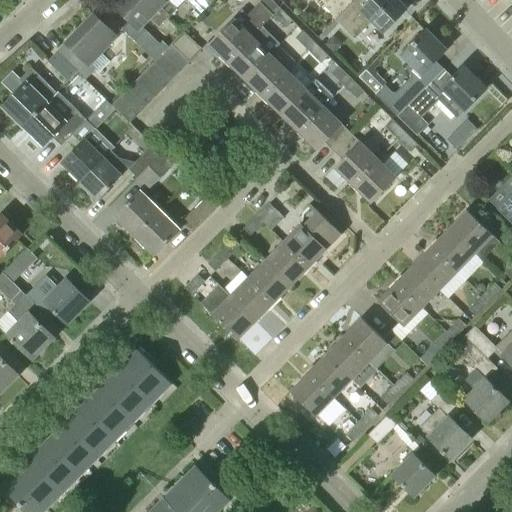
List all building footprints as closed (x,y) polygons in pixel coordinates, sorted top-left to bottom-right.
[(139,29),(149,19),(158,28),(168,19),(158,10),(148,0),(118,0),(114,5),(139,29)] [(176,10),(167,1),(168,0),(148,0),(158,10),(168,19),(176,10)] [(202,0),(182,0),(192,10),(190,13),(196,19),(209,6),(202,0)] [(241,11),(208,45),(227,63),(252,37),(261,27),(273,15),(279,8),(270,0),(261,0),(246,16),(241,11)] [(354,0),(335,20),(346,31),(355,40),(374,21),(384,31),(406,9),(396,0),(373,0),(364,9),(354,0)] [(279,8),(273,15),(286,27),(292,21),(279,8)] [(89,65),(116,37),(94,15),(57,52),(77,72),(86,80),(95,71),(89,65)] [(261,27),(252,37),(227,63),(245,80),(270,55),(279,45),(261,27)] [(144,30),(133,41),(154,62),(163,53),(172,45),(183,33),(183,32),(168,47),(162,42),(159,45),(144,30)] [(427,30),(402,55),(410,63),(404,69),(410,74),(410,78),(395,93),(391,93),(384,86),(375,94),(398,116),(444,70),(435,61),(446,50),(427,30)] [(309,50),(315,44),(302,31),(296,37),(309,50)] [(190,63),(199,54),(202,51),(183,33),(172,45),(190,63)] [(335,53),(344,43),(335,34),(325,44),(335,53)] [(322,63),(328,56),(315,44),(309,50),(322,63)] [(181,71),(190,63),(172,45),(163,53),(181,71)] [(48,62),(68,81),(77,72),(57,52),(48,62)] [(173,80),(181,71),(163,53),(154,62),(173,80)] [(263,98),(288,72),(270,55),(245,80),(263,98)] [(372,77),(377,73),(374,69),(382,61),(378,58),(366,70),(372,77)] [(164,89),(173,80),(154,62),(146,71),(164,89)] [(332,73),(345,86),(351,79),(338,67),(332,73)] [(456,119),(486,89),(463,67),(452,78),(444,70),(398,116),(417,135),(427,125),(421,118),(438,101),(456,119)] [(47,104),(46,103),(56,93),(31,68),(19,80),(24,86),(4,107),(24,127),(47,104)] [(366,70),(358,77),(365,84),(372,77),(366,70)] [(156,98),(164,89),(146,71),(137,80),(156,98)] [(288,72),(263,98),(281,115),(306,90),(288,72)] [(364,92),(351,79),(345,86),(357,98),(364,92)] [(147,106),(156,98),(137,80),(129,88),(147,106)] [(315,81),(306,90),(281,115),(299,132),(324,107),(333,98),(315,81)] [(139,115),(147,106),(129,88),(120,97),(139,115)] [(130,124),(131,123),(139,115),(120,97),(112,106),(115,109),(130,124)] [(115,109),(112,106),(106,101),(87,120),(83,124),(91,133),(115,109)] [(24,127),(33,135),(44,146),(67,123),(47,104),(24,127)] [(334,152),(351,134),(324,107),(299,132),(318,151),(325,143),(334,152)] [(386,127),(399,139),(405,133),(392,120),(386,127)] [(458,148),(468,138),(458,129),(448,139),(458,148)] [(405,133),(399,139),(411,152),(418,145),(405,133)] [(378,160),(351,134),(334,152),(342,160),(335,168),(353,186),(378,160)] [(104,158),(85,140),(62,163),(80,181),(104,158)] [(161,154),(152,145),(128,170),(137,179),(161,154)] [(172,165),(168,161),(161,154),(137,179),(147,189),(172,165)] [(99,200),(122,176),(104,158),(80,181),(99,200)] [(372,204),(397,178),(378,160),(353,186),(372,204)] [(414,185),(409,190),(413,194),(419,189),(414,185)] [(214,191),(207,199),(217,209),(224,201),(214,191)] [(160,211),(140,192),(116,217),(135,236),(160,211)] [(193,233),(217,209),(207,199),(206,198),(183,221),(184,224),(193,233)] [(283,219),(275,211),(276,210),(269,203),(256,216),(263,223),(271,231),(283,219)] [(179,230),(184,224),(183,221),(166,204),(160,211),(135,236),(155,255),(179,230)] [(308,268),(327,249),(325,248),(339,234),(310,205),(302,214),(301,224),(283,243),(308,268)] [(475,254),(492,236),(467,211),(450,229),(475,254)] [(12,248),(10,246),(21,235),(1,215),(0,216),(0,256),(6,251),(7,252),(12,248)] [(251,236),(263,224),(270,231),(271,231),(263,223),(256,216),(244,229),(251,236)] [(457,272),(475,254),(450,229),(432,248),(457,272)] [(509,245),(511,242),(511,237),(506,231),(500,237),(509,245)] [(240,246),(233,239),(221,252),(228,259),(240,246)] [(265,261),(291,286),(308,268),(283,243),(265,261)] [(414,266),(440,290),(457,272),(432,248),(414,266)] [(37,258),(27,250),(3,274),(13,283),(37,258)] [(221,252),(208,265),(215,271),(228,259),(221,252)] [(247,279),(273,304),(291,286),(265,261),(247,279)] [(422,309),(440,290),(414,266),(396,284),(422,309)] [(0,276),(0,290),(11,301),(14,298),(21,291),(13,283),(3,274),(0,276)] [(192,295),(204,282),(198,275),(185,288),(192,295)] [(255,322),(273,304),(247,279),(230,297),(255,322)] [(55,311),(54,312),(56,315),(58,313),(68,324),(89,303),(66,280),(45,301),(55,311)] [(489,303),(502,289),(495,283),(482,296),(489,303)] [(378,302),(399,323),(391,331),(401,340),(409,331),(404,327),(422,309),(396,284),(378,302)] [(218,285),(213,290),(200,303),(238,340),(255,322),(230,297),(218,285)] [(477,315),(489,303),(482,296),(469,308),(477,315)] [(54,339),(14,298),(11,301),(15,305),(7,313),(18,324),(8,334),(33,360),(54,339)] [(344,338),(369,362),(386,345),(391,350),(401,340),(391,331),(383,339),(362,319),(344,338)] [(453,339),(466,326),(459,319),(446,332),(453,339)] [(474,326),(465,336),(488,359),(497,350),(498,349),(495,347),(474,326)] [(511,329),(505,337),(511,344),(511,345),(503,355),(511,364),(511,329)] [(427,366),(453,339),(446,332),(430,349),(432,352),(423,362),(427,366)] [(464,381),(475,392),(466,401),(487,422),(508,401),(487,380),(498,369),(488,359),(465,336),(452,348),(475,370),(464,381)] [(352,380),(369,362),(344,338),(327,356),(352,380)] [(26,511),(43,511),(48,508),(51,511),(55,511),(61,507),(55,501),(172,384),(142,354),(17,480),(12,476),(2,487),(2,488),(4,486),(20,502),(19,504),(26,511)] [(327,356),(309,375),(334,399),(352,380),(327,356)] [(0,392),(17,375),(0,357),(0,392)] [(443,371),(437,365),(426,376),(432,381),(443,371)] [(401,393),(413,380),(406,373),(393,386),(401,393)] [(316,417),(334,399),(309,375),(291,393),(316,417)] [(389,406),(401,393),(393,386),(381,398),(389,406)] [(438,409),(420,427),(442,450),(441,452),(444,455),(446,453),(451,459),(471,439),(452,420),(461,411),(441,391),(431,402),(438,409)] [(365,430),(378,417),(371,410),(358,423),(365,430)] [(387,415),(368,436),(379,445),(397,425),(387,415)] [(346,435),(353,442),(365,430),(358,423),(346,435)] [(423,441),(417,436),(413,440),(419,445),(423,441)] [(393,476),(414,497),(434,476),(413,455),(393,476)] [(197,467),(196,466),(185,477),(190,481),(159,511),(217,511),(230,500),(213,483),(212,484),(196,468),(197,467)]
